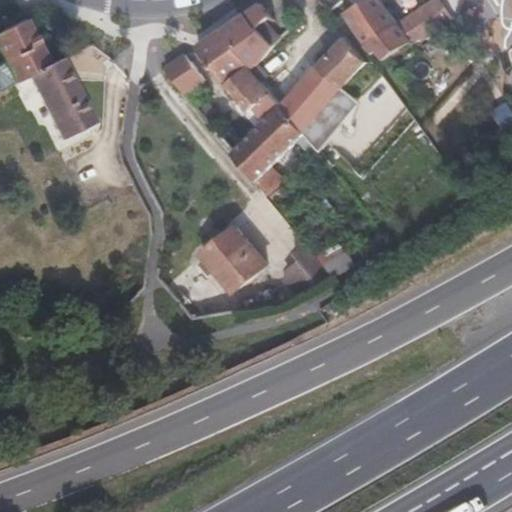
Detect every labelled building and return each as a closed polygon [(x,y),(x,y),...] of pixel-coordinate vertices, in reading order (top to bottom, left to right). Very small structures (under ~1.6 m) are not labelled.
[(261,0),(254,0),(221,23),(249,60),(250,62),(272,41),(256,20),(264,15),(267,13),(271,16),(273,14),(267,6),(269,4),(268,0),(265,3),(261,0)] [(384,0),(354,0),(345,6),(366,48),(375,51),(380,59),(407,40),(410,44),(451,17),(439,0),(428,0),(396,21),(384,0)] [(279,34),(264,15),(256,20),(272,41),(273,40),(279,34)] [(0,42),(23,81),(38,72),(45,67),(18,20),(0,27),(0,42)] [(221,23),(198,40),(227,77),(247,62),(249,60),(221,23)] [(340,85),(362,60),(346,30),(319,59),(340,85)] [(186,49),(165,63),(181,84),(201,71),(186,49)] [(73,131),(91,121),(96,118),(59,57),(45,67),(38,72),(73,131)] [(319,59),(291,88),(279,100),(300,129),(340,85),(319,59)] [(247,62),(227,77),(244,100),(249,107),(270,93),(247,62)] [(256,119),(226,143),(247,172),(264,159),(299,130),(300,129),(279,100),(272,90),(270,93),(249,107),(256,119)] [(247,172),(257,185),(274,172),(264,159),(247,172)] [(221,290),(254,263),(223,226),(190,253),(194,257),(203,269),(221,290)] [(272,265),(290,289),(319,270),(310,257),(296,238),(281,249),(285,254),(271,263),(272,265)] [(310,257),(319,270),(342,255),(333,243),(310,257)] [(194,257),(188,263),(197,274),(203,269),(194,257)] [(266,269),(284,293),(290,289),(272,265),(266,269)] [(166,296),(162,299),(171,311),(177,310),(166,296)]
